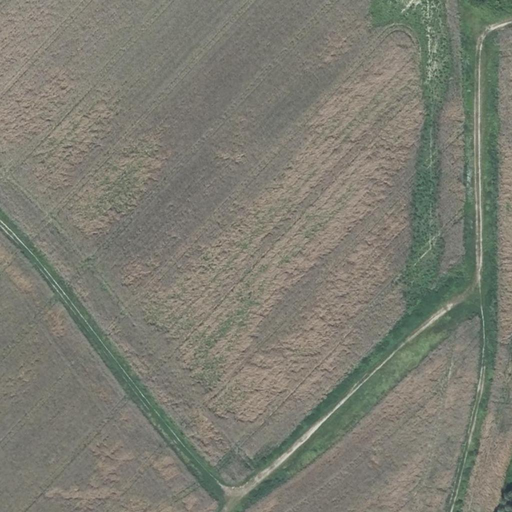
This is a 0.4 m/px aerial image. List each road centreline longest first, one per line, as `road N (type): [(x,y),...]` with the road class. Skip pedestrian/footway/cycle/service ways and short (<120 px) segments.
road 1 (track): [(488,28),(479,49),(476,173),(484,348),(450,511)]
road 2 (track): [(234,500),(0,217)]
road 3 (track): [(219,511),(407,336),(479,293)]
